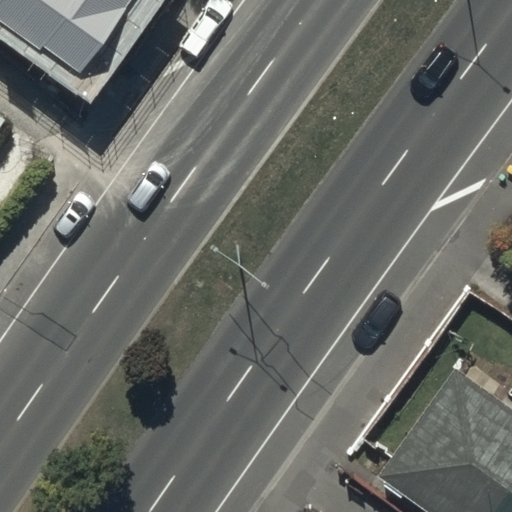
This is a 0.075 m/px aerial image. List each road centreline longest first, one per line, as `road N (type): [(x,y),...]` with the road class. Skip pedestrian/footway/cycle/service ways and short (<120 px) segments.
road 1 (primary): [(511,13),(150,511)]
road 2 (primary): [(0,447),(316,0)]
